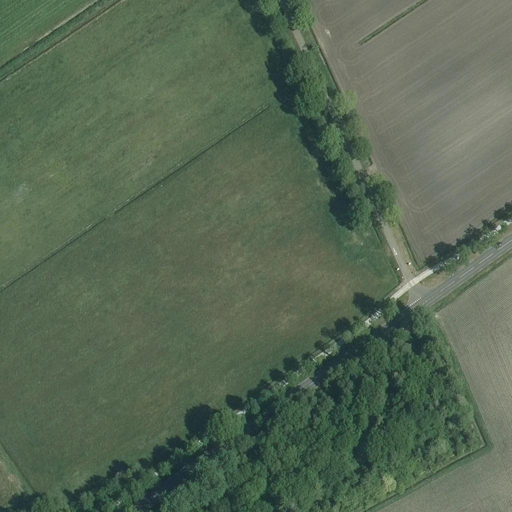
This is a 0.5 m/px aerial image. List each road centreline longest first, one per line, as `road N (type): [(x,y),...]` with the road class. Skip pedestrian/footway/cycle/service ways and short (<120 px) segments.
road 1 (secondary): [(133,511),(421,305)]
road 2 (unclassified): [(421,305),(282,0)]
